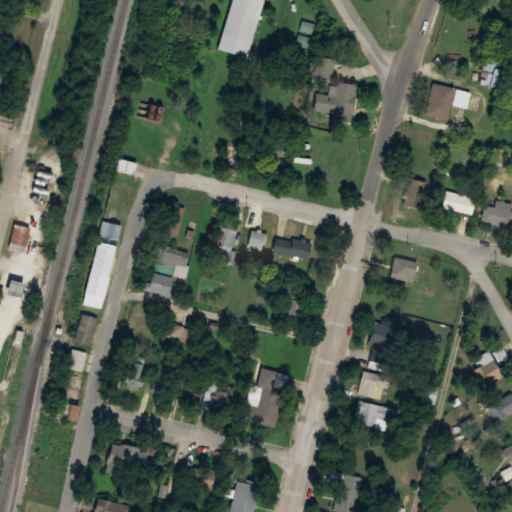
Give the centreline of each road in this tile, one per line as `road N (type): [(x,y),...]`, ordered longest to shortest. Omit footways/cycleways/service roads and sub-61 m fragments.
road 1 (residential): [(295,511),(402,79)]
road 2 (residential): [(149,162),(511,256)]
road 3 (residential): [(67,511),(149,162)]
road 4 (residential): [(0,244),(60,0)]
road 5 (residential): [(91,409),(306,461)]
